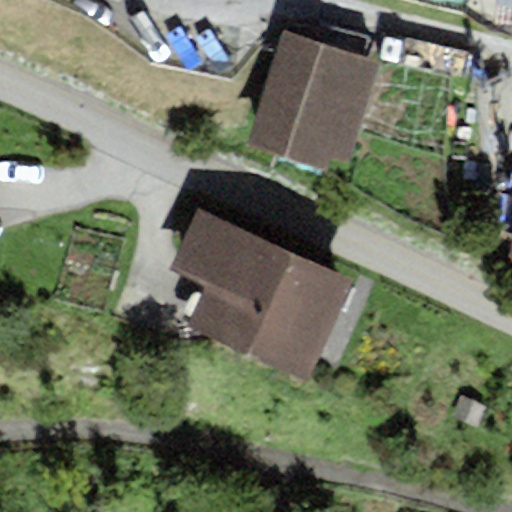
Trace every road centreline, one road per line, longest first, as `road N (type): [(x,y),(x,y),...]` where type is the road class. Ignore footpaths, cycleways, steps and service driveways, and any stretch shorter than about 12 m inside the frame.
road 1 (residential): [(0,88),(511,320)]
road 2 (track): [(0,440),(140,434),(318,457),(501,511)]
road 3 (residential): [(296,0),(511,56)]
